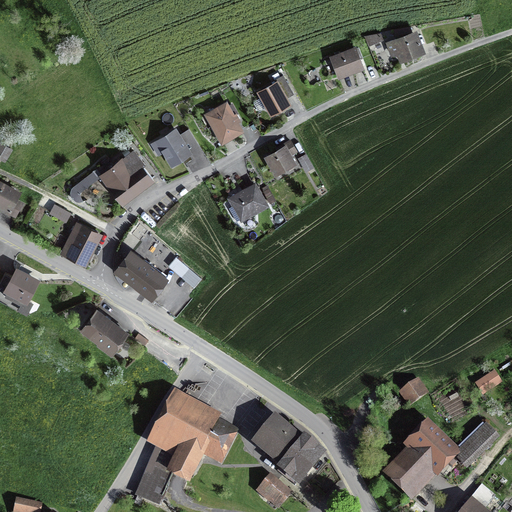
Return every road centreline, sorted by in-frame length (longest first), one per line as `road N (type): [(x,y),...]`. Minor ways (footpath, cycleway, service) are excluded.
road 1 (unclassified): [(99,285),(117,230),(149,198),(337,99),(511,29)]
road 2 (tertiary): [(205,349),(313,421),(371,511)]
road 3 (unclassified): [(205,349),(99,511)]
road 4 (tertiary): [(99,285),(205,349)]
